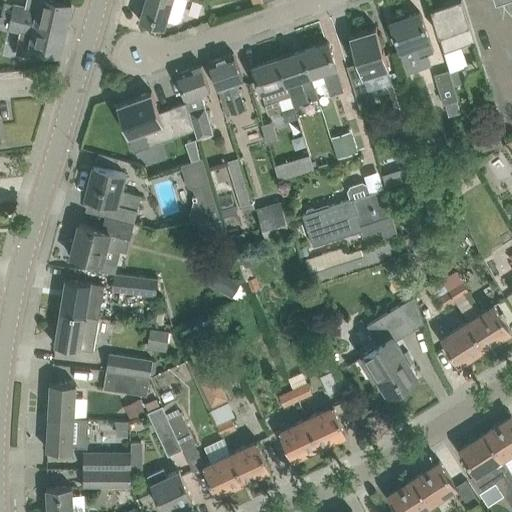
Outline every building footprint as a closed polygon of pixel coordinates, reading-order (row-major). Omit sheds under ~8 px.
[(14,3),(12,15),(36,21),(67,27),(72,2),(63,0),(27,0),(26,5),(15,3),(14,3)] [(165,27),(167,19),(176,22),(182,18),(186,0),(145,0),(140,20),(165,27)] [(449,0),(432,6),(446,51),(461,45),(476,40),(463,0),(449,0)] [(417,44),(421,56),(435,51),(420,11),(391,21),(401,49),(417,44)] [(4,15),(1,27),(9,29),(9,28),(20,30),(16,53),(30,56),(32,46),(60,53),(61,53),(67,27),(36,21),(12,15),(12,16),(5,15),(4,15)] [(351,34),(350,34),(359,62),(364,75),(372,72),(388,67),(390,67),(377,25),(351,34)] [(329,41),(303,49),(311,74),(326,69),(334,92),(344,89),(329,41)] [(303,49),(277,57),(285,83),(288,82),(301,78),(304,90),(306,89),(309,100),(318,97),(311,74),(303,49)] [(210,61),(216,79),(220,89),(224,88),(232,111),(244,107),(236,83),(244,80),(241,71),(234,52),(210,61)] [(254,65),(262,91),(269,114),(283,109),(280,99),(291,95),(288,82),(285,83),(277,57),(254,65)] [(178,72),(187,99),(188,100),(196,128),(198,136),(213,131),(202,94),(212,90),(209,82),(202,63),(178,72)] [(459,99),(450,69),(435,73),(444,104),(459,99)] [(391,73),(393,79),(400,77),(398,70),(391,73)] [(355,86),(364,115),(370,113),(377,111),(370,89),(367,82),(355,86)] [(118,103),(129,135),(144,130),(149,145),(196,128),(188,100),(160,110),(152,90),(118,103)] [(278,138),(272,120),(262,123),(268,141),(278,138)] [(504,143),(500,130),(473,138),(477,151),(504,143)] [(196,137),(186,141),(193,159),(201,156),(196,137)] [(354,138),(334,144),(338,158),(358,151),(354,138)] [(464,138),(453,147),(462,158),(473,149),(464,138)] [(193,188),(211,183),(203,157),(182,164),(188,186),(193,188)] [(240,157),(227,160),(241,206),(253,202),(240,157)] [(279,178),(291,175),(287,160),(275,164),(279,178)] [(109,201),(106,215),(135,222),(142,193),(122,188),(126,172),(114,169),(95,164),(87,195),(109,201)] [(314,244),(362,228),(364,232),(382,226),(385,235),(398,231),(393,215),(390,207),(384,188),(385,188),(385,187),(371,191),(368,183),(363,180),(351,184),(348,189),(351,198),(348,199),(317,209),(313,205),(308,207),(307,212),(304,213),(310,232),(314,244)] [(390,192),(394,204),(407,199),(403,187),(390,192)] [(257,201),(280,199),(280,191),(256,194),(257,201)] [(236,204),(235,205),(222,208),(224,216),(238,212),(236,204)] [(284,210),(260,218),(266,237),(290,230),(284,210)] [(128,251),(135,222),(106,215),(102,228),(80,222),(76,239),(71,238),(68,251),(72,252),(72,253),(91,258),(105,261),(108,246),(128,251)] [(225,231),(221,216),(197,221),(200,236),(225,231)] [(244,231),(226,237),(230,249),(249,243),(244,231)] [(401,243),(391,247),(388,240),(346,253),(344,246),(305,258),(313,281),(404,252),(401,243)] [(402,276),(397,263),(386,267),(390,280),(402,276)] [(158,277),(115,272),(113,289),(156,294),(158,277)] [(216,287),(233,297),(234,295),(241,282),(224,272),(216,287)] [(261,286),(257,274),(248,277),(252,290),(261,286)] [(66,277),(61,310),(100,316),(105,284),(66,277)] [(449,288),(456,300),(471,292),(463,280),(449,288)] [(449,288),(435,297),(442,309),(456,300),(449,288)] [(365,354),(379,377),(390,394),(419,375),(393,336),(412,324),(399,303),(367,323),(380,344),(365,354)] [(495,304),(470,321),(486,346),(511,329),(495,304)] [(56,344),(94,350),(100,316),(61,310),(56,344)] [(486,346),(470,321),(444,337),(449,345),(460,362),(461,362),(471,355),(486,346)] [(168,329),(149,326),(147,345),(166,348),(168,329)] [(153,358),(110,352),(107,369),(150,376),(153,358)] [(150,376),(107,369),(104,387),(148,394),(150,376)] [(229,397),(218,372),(201,380),(212,405),(229,397)] [(51,381),(49,416),(75,417),(77,383),(51,381)] [(299,399),(304,396),(312,393),(307,382),(294,388),(299,399)] [(298,399),(299,399),(294,388),(280,395),(285,405),(298,399)] [(138,398),(124,405),(130,417),(145,410),(145,409),(140,398),(138,398)] [(168,416),(179,411),(174,400),(163,405),(168,416)] [(148,411),(168,455),(183,448),(178,437),(168,416),(163,404),(148,411)] [(334,405),(307,417),(319,446),(347,433),(334,405)] [(168,416),(178,437),(183,448),(184,448),(196,443),(196,442),(182,410),(179,411),(168,416)] [(502,457),(503,457),(511,451),(511,414),(486,431),(502,457)] [(90,417),(75,417),(49,416),(48,448),(68,450),(73,450),(74,445),(88,446),(90,417)] [(237,427),(232,416),(217,423),(222,434),(237,427)] [(280,429),(285,440),(293,458),(319,446),(307,417),(280,429)] [(511,502),(511,471),(503,457),(502,457),(486,431),(461,447),(471,464),(477,473),(490,465),(503,486),(502,486),(511,502)] [(272,468),(263,450),(258,439),(231,452),(244,481),(272,468)] [(132,441),(132,450),(143,450),(143,441),(132,441)] [(83,449),(83,450),(83,468),(131,468),(131,467),(131,451),(131,449),(83,449)] [(244,481),(231,452),(212,461),(205,464),(204,464),(205,465),(209,475),(217,493),(244,481)] [(431,502),(456,486),(469,506),(479,500),(466,479),(456,484),(441,460),(415,476),(431,502)] [(66,481),(61,464),(48,467),(53,485),(66,481)] [(147,474),(152,482),(152,483),(140,489),(144,498),(157,492),(166,510),(169,509),(170,511),(181,511),(194,506),(191,499),(193,498),(185,479),(179,468),(168,474),(164,466),(147,474)] [(131,468),(83,468),(83,486),(131,486),(131,468)] [(401,511),(415,511),(431,502),(415,476),(389,492),(401,511)] [(48,511),(74,511),(73,485),(47,486),(48,511)]
